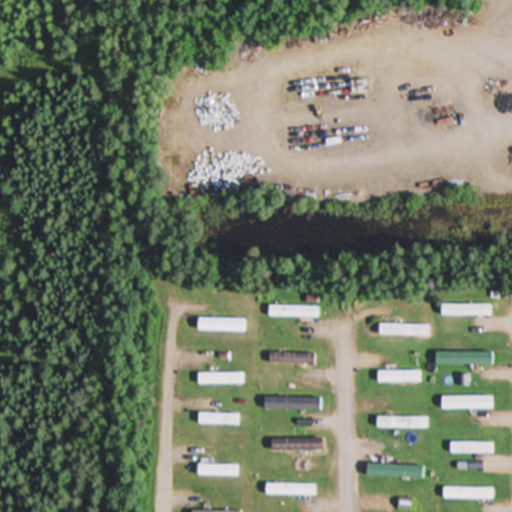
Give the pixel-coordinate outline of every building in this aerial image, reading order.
[(320,306),(267,306),(267,318),(320,318),(320,306)] [(492,306),(440,306),(440,317),(492,317),(492,306)] [(198,332),(248,332),(248,320),(198,320),(198,332)] [(431,325),(377,325),(377,337),(431,337),(431,325)] [(442,353),(442,365),(490,365),(490,353),(442,353)] [(311,354),(267,354),(267,364),(311,364),(311,354)] [(375,384),(421,384),(421,371),(375,371),(375,384)] [(196,385),(243,385),(243,374),(196,374),(196,385)] [(493,398),(439,398),(439,411),(493,411),(493,398)] [(317,411),(317,399),(262,399),(262,411),(317,411)] [(240,414),(196,414),(196,426),(240,426),(240,414)] [(429,417),(374,417),(374,429),(429,429),(429,417)] [(268,452),(319,452),(319,440),(268,440),(268,452)] [(494,443),(448,443),(448,454),(494,454),(494,443)] [(195,477),(238,477),(238,466),(195,466),(195,477)] [(380,468),(380,479),(421,479),(421,468),(380,468)] [(317,485),(264,485),(264,497),(317,497),(317,485)] [(441,499),(495,499),(495,488),(441,488),(441,499)]
